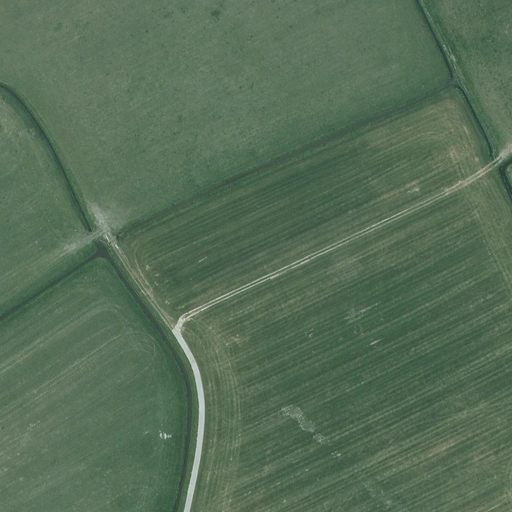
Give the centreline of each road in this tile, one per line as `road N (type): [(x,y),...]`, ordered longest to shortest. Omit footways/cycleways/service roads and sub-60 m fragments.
road 1 (track): [(502,160),(181,316),(173,328),(114,248),(17,72),(0,24)]
road 2 (track): [(184,511),(198,403),(196,378),(173,328)]
